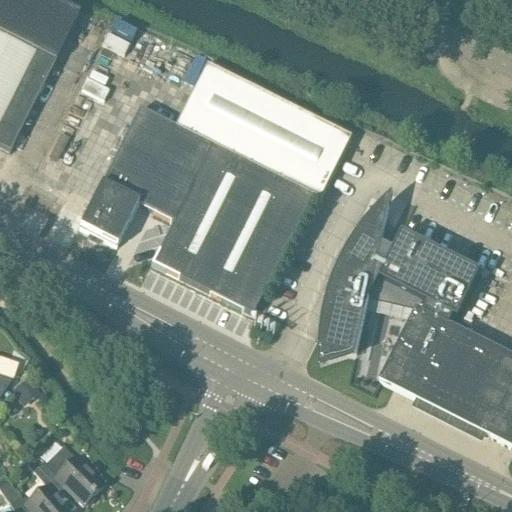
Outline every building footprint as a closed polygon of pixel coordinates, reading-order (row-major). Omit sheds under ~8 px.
[(0,0),(0,153),(9,158),(54,68),(79,19),(40,0),(0,0)] [(78,234),(115,252),(137,210),(173,228),(151,270),(251,321),(312,202),(319,205),(350,143),(206,70),(174,132),(138,114),(78,234)] [(320,346),(319,351),(319,374),(320,374),(356,362),(369,304),(415,314),(379,386),(393,393),(511,452),(511,360),(450,329),(454,322),(458,324),(481,278),(403,238),(395,254),(382,248),(388,223),(389,217),(393,198),(380,212),(377,215),(374,217),(366,227),(357,238),(349,251),(343,262),(335,277),(330,291),(326,305),(325,307),(323,319),(320,345),(320,346)] [(3,380),(12,383),(17,368),(8,365),(3,380)] [(28,384),(12,396),(20,408),(37,396),(28,384)] [(62,453),(44,471),(35,462),(27,470),(44,492),(45,492),(46,492),(53,500),(63,492),(83,511),(85,509),(86,511),(94,503),(92,502),(103,491),(74,463),(74,464),(62,453)] [(63,511),(53,500),(46,492),(45,492),(44,492),(25,508),(3,481),(0,483),(0,497),(10,511),(63,511)]
